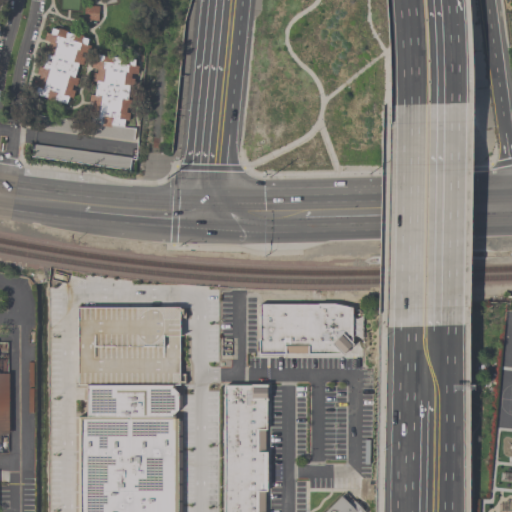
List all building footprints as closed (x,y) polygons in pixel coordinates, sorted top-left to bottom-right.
[(83,5),(97,6),(96,20),(82,19),(83,5)] [(33,94),(35,87),(31,86),(33,79),(37,80),(38,75),(35,74),(37,66),(41,67),(45,54),(44,54),(48,42),(42,40),(45,32),(48,34),(50,28),(56,30),(56,27),(65,30),(64,32),(73,35),(74,33),(82,35),(81,37),(87,39),(85,45),(89,46),(86,53),(81,52),(79,56),(83,57),(80,65),(77,64),(73,77),(76,78),(74,86),(71,85),(70,90),(73,91),(70,98),(67,97),(65,104),(53,101),(52,103),(44,100),(44,98),(33,94)] [(96,55),(102,55),(102,54),(111,55),(110,57),(118,58),(118,55),(128,56),(127,59),(134,60),(133,65),(137,66),(136,74),(130,73),(129,78),(133,78),(132,85),(127,85),(126,99),(129,100),(129,108),(125,107),(124,112),(128,113),(127,121),(123,120),(122,127),(110,125),(109,127),(101,126),(101,124),(88,122),(89,117),(86,117),(87,108),(92,108),(92,102),(88,102),(88,94),(93,95),(94,81),(91,81),(92,73),(95,73),(96,68),(90,68),(91,60),(95,60),(96,55)] [(256,305),(351,306),(351,358),(255,357),(256,305)] [(74,308),(73,386),(81,387),(173,388),(178,386),(177,327),(177,309),(74,308)] [(0,434),(9,432),(7,343),(0,343),(0,434)] [(219,511),(221,386),(267,386),(265,511),(219,511)] [(71,511),(73,419),(82,419),(81,387),(173,388),(172,419),(173,511),(71,511)] [(326,511),(343,496),(357,511),(326,511)]
